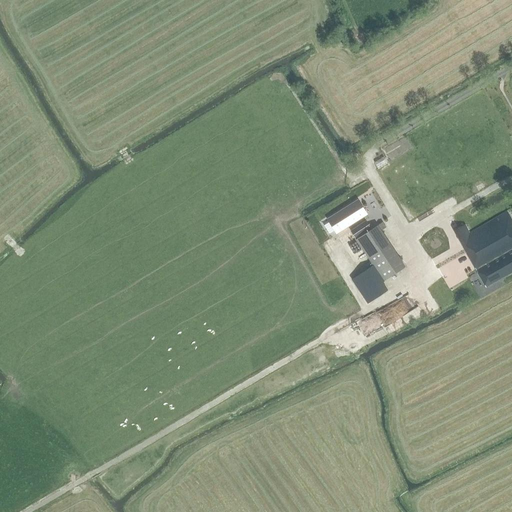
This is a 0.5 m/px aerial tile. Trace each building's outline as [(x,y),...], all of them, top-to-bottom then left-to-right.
[(327,220),(335,233),(341,230),(366,214),(360,204),(355,208),(353,203),(332,216),(327,220)] [(464,225),(453,231),(486,287),(511,271),(511,219),(507,212),(469,234),(464,225)] [(366,221),(351,231),(356,238),(371,228),(366,221)] [(405,266),(377,225),(355,240),(383,281),(405,266)] [(469,295),(470,298),(476,296),(470,283),(452,290),(456,301),(469,295)]
